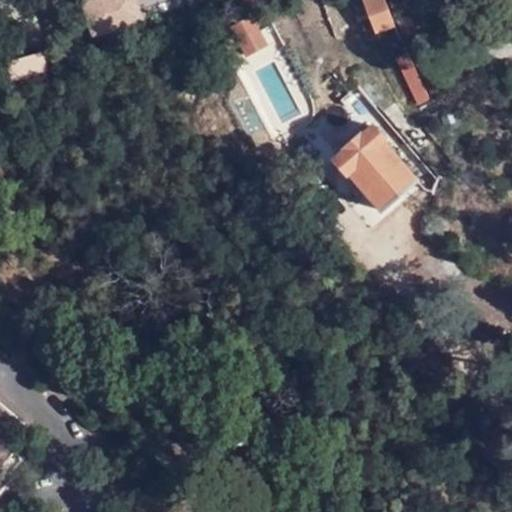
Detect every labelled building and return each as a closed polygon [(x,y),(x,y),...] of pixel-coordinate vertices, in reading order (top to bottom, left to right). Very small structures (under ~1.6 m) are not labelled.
[(95,20),(137,7),(134,0),(90,0),(89,1),(95,20)] [(399,30),(384,0),(364,0),(377,29),(384,28),(420,104),(429,100),(399,30)] [(269,54),(258,24),(224,35),(229,53),(244,48),(249,60),(269,54)] [(381,212),(430,169),(380,114),(331,157),(381,212)] [(0,479),(9,469),(20,457),(0,439),(0,479)] [(0,479),(0,489),(14,473),(9,469),(0,479)]
